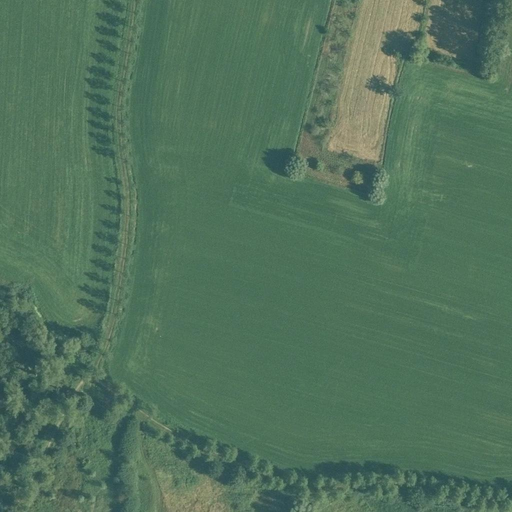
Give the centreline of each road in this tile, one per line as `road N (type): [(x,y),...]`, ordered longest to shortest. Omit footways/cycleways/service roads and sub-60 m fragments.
road 1 (track): [(511,499),(406,482),(294,485),(186,440),(91,376)]
road 2 (track): [(142,0),(121,153),(132,228),(91,376)]
road 3 (track): [(91,376),(77,387),(15,511)]
